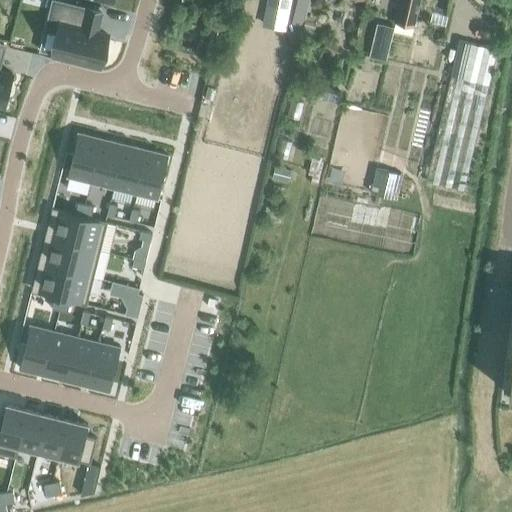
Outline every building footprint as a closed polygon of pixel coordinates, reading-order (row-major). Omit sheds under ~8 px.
[(271,0),(265,26),(284,30),(291,0),(271,0)] [(295,0),(290,24),(302,27),(308,0),(295,0)] [(414,26),(420,0),(401,0),(396,22),(414,26)] [(53,1),(46,29),(59,32),(53,54),(100,66),(108,35),(96,32),(101,12),(53,1)] [(313,29),(315,23),(312,22),(313,18),(305,16),(303,27),(313,29)] [(226,21),(213,18),(204,55),(217,58),(220,47),(226,21)] [(394,28),(377,23),(369,56),(386,60),(394,28)] [(457,40),(424,183),(462,192),(496,49),(457,40)] [(177,43),(173,57),(195,63),(196,57),(198,49),(177,43)] [(232,50),(221,47),(216,67),(227,70),(232,50)] [(0,105),(4,106),(12,73),(0,71),(0,70),(0,105)] [(325,90),(322,100),(340,104),(342,94),(325,90)] [(79,133),(68,176),(90,182),(101,138),(79,133)] [(101,138),(90,182),(112,187),(123,144),(101,138)] [(123,144),(112,187),(134,193),(145,149),(123,144)] [(145,149),(134,193),(157,198),(167,155),(145,149)] [(292,170),(275,166),(272,178),(289,182),(292,170)] [(401,174),(377,168),(370,193),(395,199),(401,174)] [(78,203),(75,214),(83,216),(86,204),(78,203)] [(108,203),(106,214),(113,216),(116,204),(108,203)] [(86,204),(83,216),(91,218),(93,206),(86,204)] [(131,208),(128,220),(136,222),(138,210),(131,208)] [(59,210),(52,238),(100,250),(107,222),(91,218),(83,216),(75,214),(59,210)] [(141,230),(139,238),(150,241),(152,233),(141,230)] [(52,238),(45,265),(93,277),(100,250),(52,238)] [(139,260),(137,267),(149,270),(151,263),(139,260)] [(45,265),(38,292),(54,296),(62,298),(70,300),(86,304),(93,277),(45,265)] [(54,296),(52,308),(59,310),(62,298),(54,296)] [(62,298),(59,310),(67,312),(70,300),(62,298)] [(127,306),(125,314),(137,317),(139,309),(127,306)] [(82,310),(79,322),(86,324),(89,312),(82,310)] [(104,316),(101,327),(109,329),(111,318),(104,316)] [(31,324),(21,367),(43,373),(53,329),(31,324)] [(53,329),(43,373),(65,378),(76,335),(53,329)] [(76,335),(65,378),(87,384),(98,341),(76,335)] [(98,341),(87,384),(109,389),(120,346),(98,341)] [(0,453),(16,457),(19,446),(18,446),(27,409),(6,404),(4,415),(0,413),(0,453)] [(27,409),(18,446),(19,446),(38,450),(47,414),(27,409)] [(47,414),(38,450),(58,455),(67,419),(47,414)] [(67,419),(58,455),(90,463),(96,438),(85,435),(88,424),(67,419)] [(59,482),(51,484),(53,496),(61,494),(59,482)] [(51,484),(43,486),(46,497),(53,496),(51,484)] [(12,491),(4,493),(7,504),(15,502),(12,491)]
